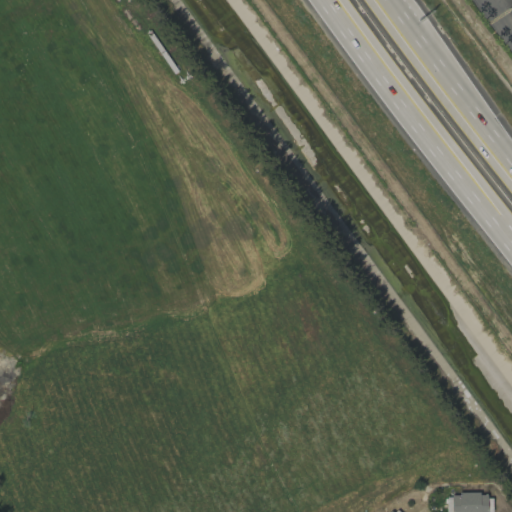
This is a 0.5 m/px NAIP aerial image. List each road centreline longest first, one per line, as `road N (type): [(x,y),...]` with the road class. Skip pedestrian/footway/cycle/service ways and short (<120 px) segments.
road 1 (motorway): [(328,0),(511,244)]
road 2 (motorway): [(511,166),(406,30)]
